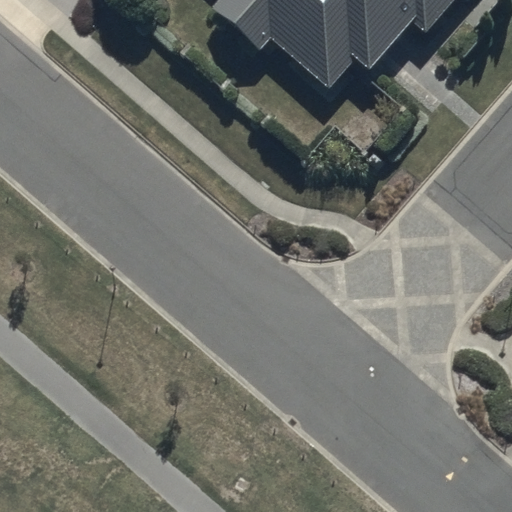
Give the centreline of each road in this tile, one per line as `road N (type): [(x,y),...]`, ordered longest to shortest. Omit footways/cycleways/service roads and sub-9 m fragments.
road 1 (residential): [(323,383),(0,95)]
road 2 (residential): [(323,383),(511,171)]
road 3 (residential): [(477,511),(323,383)]
